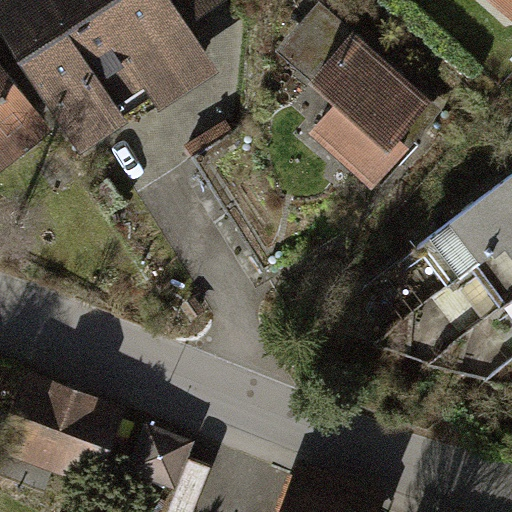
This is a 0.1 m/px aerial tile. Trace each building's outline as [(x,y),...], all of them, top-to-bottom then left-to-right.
[(0,0),(0,29),(17,55),(102,0),(0,0)] [(222,0),(102,0),(17,55),(79,150),(154,101),(159,109),(219,70),(188,22),(222,0)] [(335,102),(309,131),(373,187),(443,109),(320,0),(276,49),(335,102)] [(511,0),(494,0),(511,15),(511,0)] [(0,58),(0,170),(53,131),(0,58)] [(227,120),(186,145),(264,273),(313,243),(242,126),(234,131),(227,120)] [(472,267),(511,236),(511,175),(419,246),(449,284),(472,267)] [(511,298),(511,236),(472,267),(502,306),(511,298)] [(127,407),(25,368),(0,433),(0,450),(96,487),(127,407)] [(196,440),(146,420),(126,468),(176,489),(196,440)] [(377,511),(386,488),(298,456),(277,511),(377,511)]
